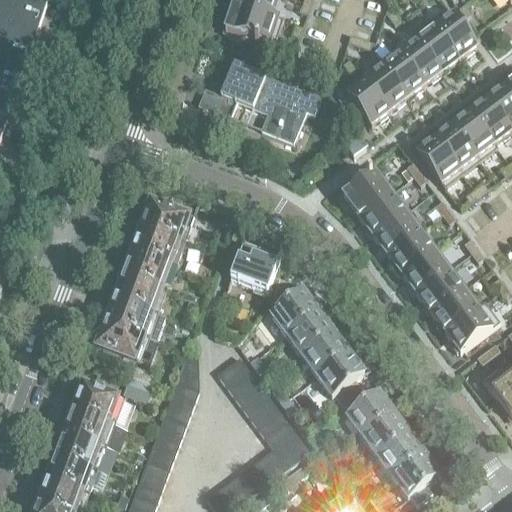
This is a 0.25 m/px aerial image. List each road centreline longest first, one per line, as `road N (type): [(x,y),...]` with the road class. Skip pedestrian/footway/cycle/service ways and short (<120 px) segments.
road 1 (residential): [(511,492),(290,218),(254,193),(118,145)]
road 2 (tertiary): [(74,260),(0,458)]
road 3 (tertiary): [(168,0),(118,145)]
road 4 (tertiary): [(118,145),(74,260)]
